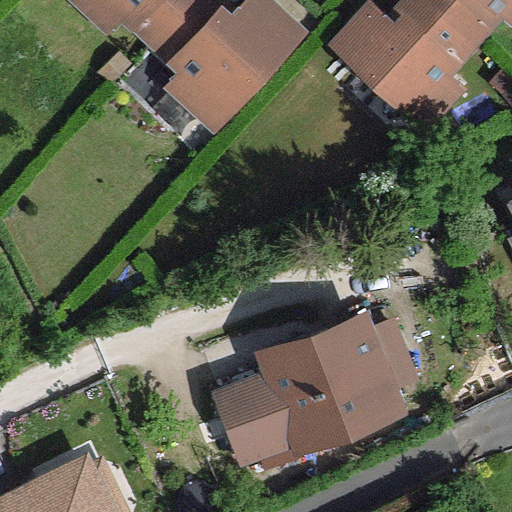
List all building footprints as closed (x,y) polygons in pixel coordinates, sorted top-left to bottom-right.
[(129,7),(122,0),(93,0),(116,21),(129,7)] [(122,0),(129,7),(163,38),(198,0),(122,0)] [(196,70),(234,105),(304,31),(271,0),(260,0),(239,23),(214,0),(198,0),(163,38),(196,70)] [(347,43),(416,107),(436,126),(467,93),(447,74),(482,37),(442,0),(429,0),(402,31),(379,9),(347,43)] [(511,0),(442,0),(482,37),(510,6),(511,7),(511,0)] [(221,119),(234,105),(196,70),(183,84),(221,119)] [(374,304),(331,322),(337,337),(283,358),(315,432),(345,418),(356,426),(378,416),(376,407),(411,392),(374,304)] [(279,343),(283,358),(337,337),(331,322),(279,343)] [(119,511),(93,459),(38,485),(43,494),(7,511),(119,511)]
